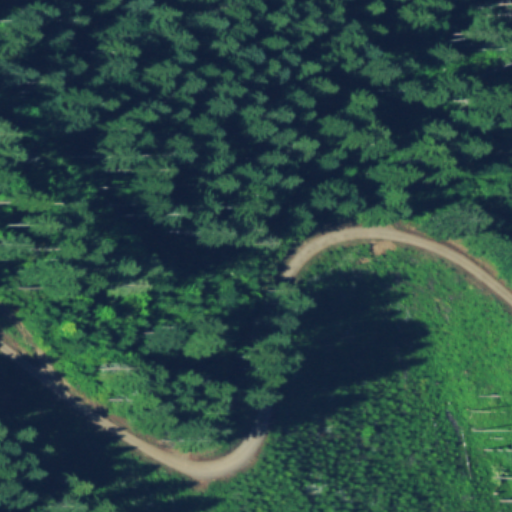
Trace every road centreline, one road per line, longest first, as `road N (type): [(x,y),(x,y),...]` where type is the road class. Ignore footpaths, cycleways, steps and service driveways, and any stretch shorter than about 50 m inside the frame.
road 1 (track): [(0,341),(40,382),(146,449),(209,459),(232,442),(247,414),(282,260),(332,227),(387,222),(458,258),(511,301)]
road 2 (track): [(493,142),(414,172),(387,222)]
